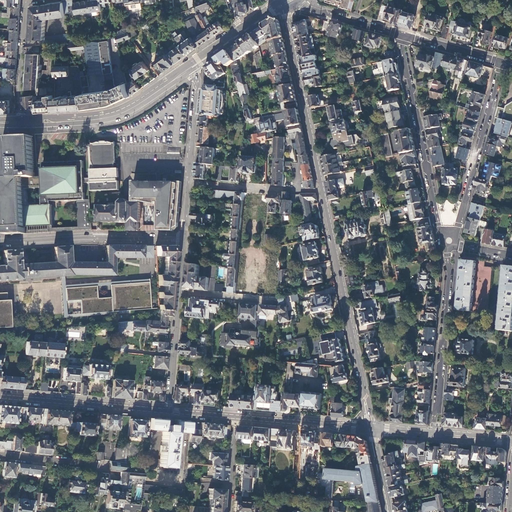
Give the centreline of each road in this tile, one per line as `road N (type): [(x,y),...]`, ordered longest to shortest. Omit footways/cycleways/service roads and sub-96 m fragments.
road 1 (secondary): [(369,427),(281,3)]
road 2 (residential): [(450,244),(436,219),(401,33)]
road 3 (residential): [(434,433),(450,244)]
road 4 (residential): [(503,63),(450,244)]
road 5 (residential): [(0,243),(183,241)]
road 6 (primary): [(189,66),(118,112),(21,121)]
road 7 (residential): [(183,241),(197,84),(189,66)]
road 8 (tertiary): [(0,396),(168,410)]
road 9 (tertiary): [(234,416),(369,427)]
road 10 (tertiary): [(281,3),(401,33)]
road 11 (residential): [(21,121),(27,0)]
